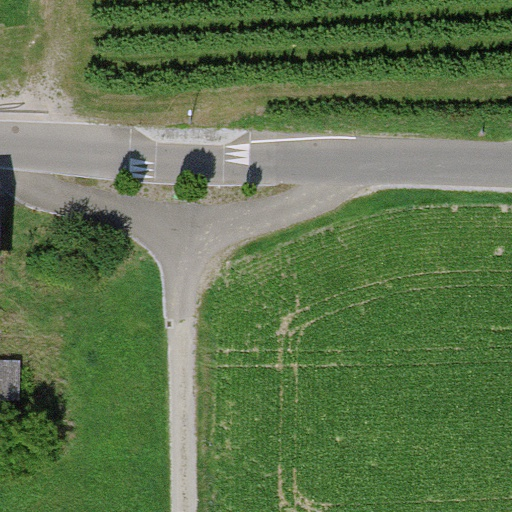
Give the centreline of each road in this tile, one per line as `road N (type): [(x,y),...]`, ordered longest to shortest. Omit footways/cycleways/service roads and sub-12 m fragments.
road 1 (unclassified): [(511,169),(0,150)]
road 2 (track): [(7,151),(39,192),(178,229),(271,216),(327,192),(356,165)]
road 3 (track): [(178,229),(183,511)]
